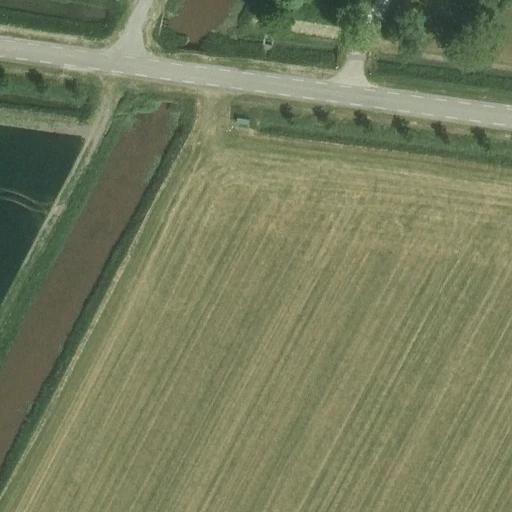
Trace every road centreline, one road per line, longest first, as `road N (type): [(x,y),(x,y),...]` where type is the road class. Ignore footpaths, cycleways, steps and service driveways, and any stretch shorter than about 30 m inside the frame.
road 1 (tertiary): [(511,118),(121,64)]
road 2 (tertiary): [(121,64),(0,47)]
